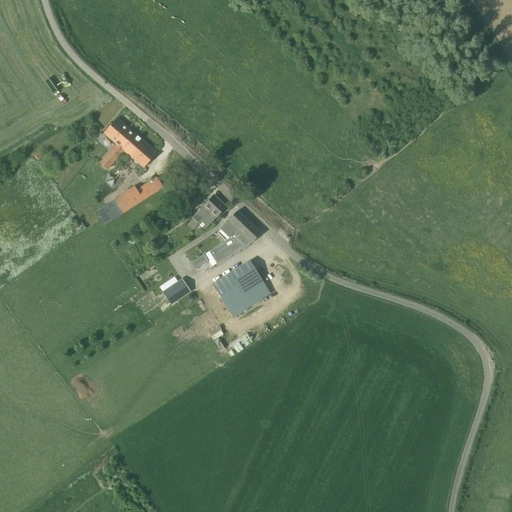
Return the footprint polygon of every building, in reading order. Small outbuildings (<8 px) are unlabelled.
[(156,153),(117,119),(104,134),(116,144),(100,163),(107,170),(124,151),(143,168),(156,153)] [(106,225),(164,188),(156,177),(137,190),(135,187),(97,211),(106,225)] [(204,230),(226,207),(214,196),(193,218),(193,219),(187,225),(193,230),(199,224),(204,230)] [(241,230),(249,222),(238,211),(224,225),(233,234),(240,230),(241,230)] [(260,234),(249,222),(241,230),(240,230),(233,234),(234,235),(228,240),(239,250),(239,251),(245,246),(246,247),(260,234)] [(239,250),(228,240),(209,252),(217,264),(239,250)] [(191,263),(195,270),(208,262),(204,255),(191,263)] [(233,317),(270,294),(250,261),(213,285),(233,317)] [(172,305),(190,293),(181,279),(162,292),(172,305)] [(159,313),(168,308),(165,303),(156,308),(159,313)] [(212,340),(223,335),(218,326),(208,331),(212,340)] [(240,338),(246,346),(253,341),(247,333),(240,338)] [(233,354),(245,346),(239,338),(228,346),(233,354)]
